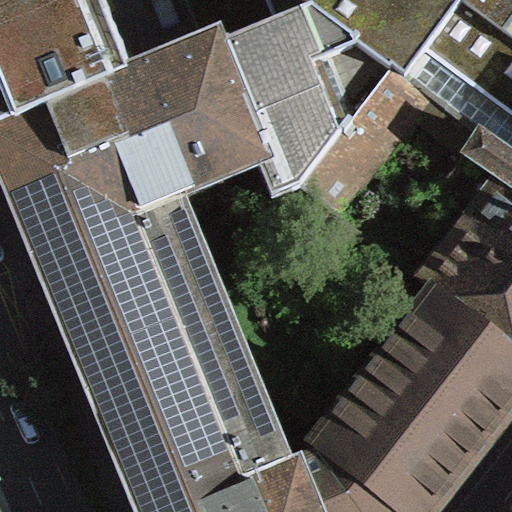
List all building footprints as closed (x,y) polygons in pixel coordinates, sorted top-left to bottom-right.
[(0,0),(0,131),(122,81),(89,0),(0,0)] [(186,0),(206,47),(122,81),(0,131),(0,191),(79,384),(131,511),(435,511),(511,414),(511,356),(430,294),(306,451),(316,459),(312,463),(261,483),(152,216),(254,174),(267,207),(296,195),(340,135),(388,73),(401,83),(459,6),(450,0),(186,0)] [(511,0),(450,0),(459,6),(511,45),(511,0)] [(476,141),(511,167),(511,45),(459,6),(401,83),(423,100),(476,141)] [(423,100),(401,83),(388,73),(340,135),(376,162),(423,100)] [(376,162),(340,135),(296,195),(334,224),(337,221),(333,218),(376,162)] [(511,286),(511,288),(511,167),(476,141),(430,201),(466,228),(511,262),(511,286)] [(430,294),(511,356),(511,288),(511,286),(511,262),(466,228),(419,286),(430,294)]
